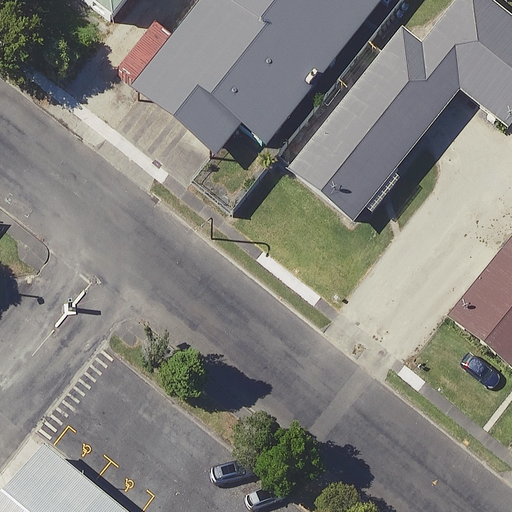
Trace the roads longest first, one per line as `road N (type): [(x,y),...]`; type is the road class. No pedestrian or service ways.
road 1 (residential): [(487,511),(0,129)]
road 2 (unknown): [(0,395),(132,233)]
